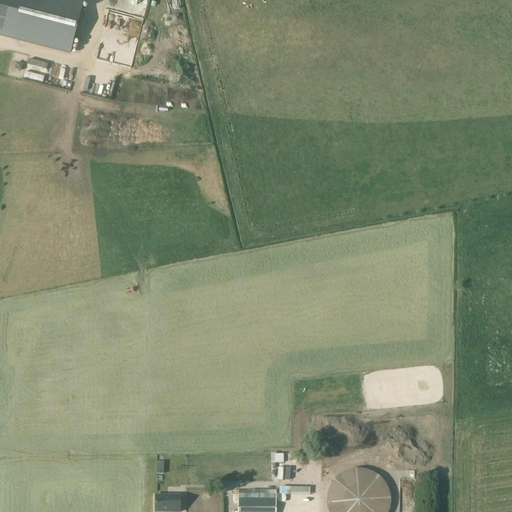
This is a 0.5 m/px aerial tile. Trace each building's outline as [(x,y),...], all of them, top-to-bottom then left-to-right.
[(84,1),(79,0),(0,0),(0,37),(70,55),(84,1)] [(275,453),(271,453),(271,463),(283,463),(283,454),(275,454),(275,453)] [(387,511),(389,507),(389,502),(389,496),(388,490),(385,484),(381,479),(377,475),(372,472),(366,470),(360,469),(354,469),(349,470),(343,473),(338,476),(334,480),(330,485),(328,491),(327,496),(326,502),(327,508),(328,511),(387,511)] [(179,511),(179,496),(156,495),(155,511),(179,511)] [(237,511),(274,511),(275,496),(237,496),(237,511)] [(281,497),(281,510),(311,510),(311,503),(306,503),(306,497),(281,497)]
